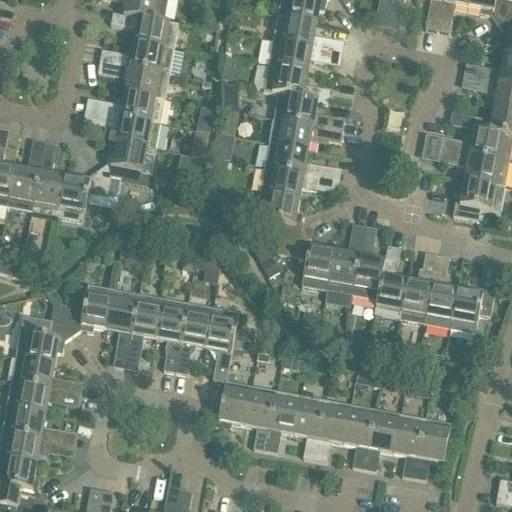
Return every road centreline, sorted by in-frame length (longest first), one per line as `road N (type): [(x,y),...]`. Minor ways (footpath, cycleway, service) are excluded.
road 1 (residential): [(405,226),(365,202),(370,62),(385,53),(437,66),(442,82),(422,107),(413,152),(421,192)]
road 2 (residential): [(179,460),(187,408),(111,395),(96,459),(108,469),(154,471)]
road 3 (residential): [(179,460),(239,489),(345,511)]
road 4 (residential): [(467,511),(511,350)]
road 5 (residential): [(0,109),(44,118),(59,113),(75,49),(70,34)]
